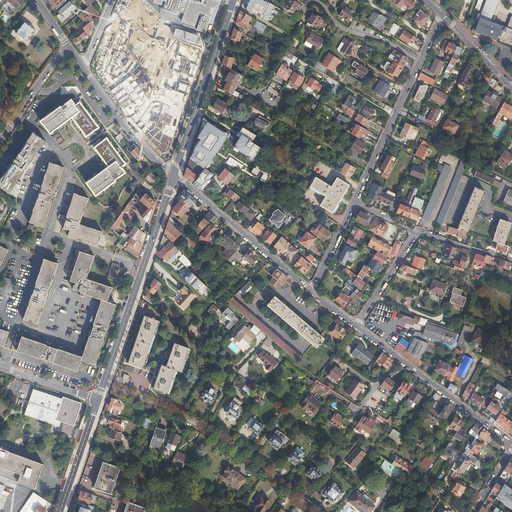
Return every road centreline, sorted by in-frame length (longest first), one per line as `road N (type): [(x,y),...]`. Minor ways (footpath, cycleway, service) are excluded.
road 1 (residential): [(309,511),(209,425),(102,386)]
road 2 (tertiary): [(174,175),(102,386)]
road 3 (tertiary): [(233,0),(174,175)]
road 4 (tertiary): [(174,175),(311,291)]
road 5 (residential): [(353,202),(420,60)]
road 6 (tertiary): [(80,65),(174,175)]
road 7 (tertiary): [(397,357),(511,442)]
road 8 (residential): [(420,60),(341,27),(314,0)]
